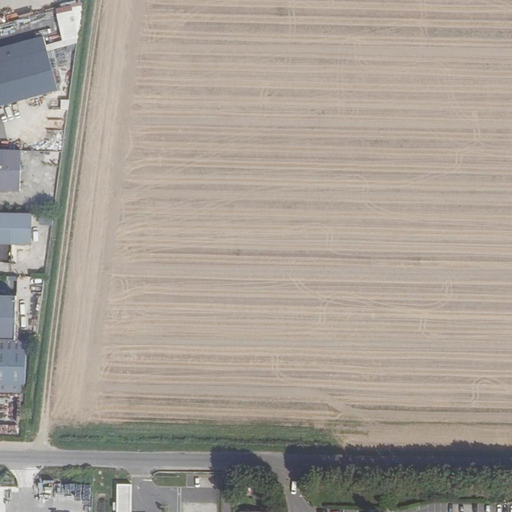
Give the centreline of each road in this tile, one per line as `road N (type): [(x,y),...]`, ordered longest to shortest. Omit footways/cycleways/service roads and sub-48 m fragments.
road 1 (unclassified): [(0,453),(511,464)]
road 2 (track): [(43,454),(100,0)]
